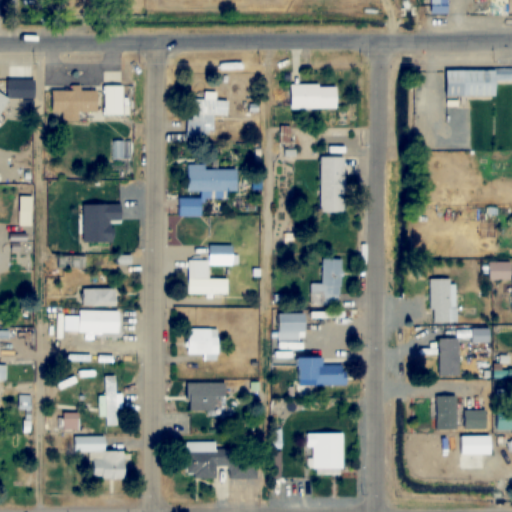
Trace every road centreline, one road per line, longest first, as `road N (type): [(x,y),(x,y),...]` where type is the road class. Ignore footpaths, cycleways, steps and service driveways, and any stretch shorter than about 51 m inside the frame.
road 1 (tertiary): [(511,38),(0,40)]
road 2 (residential): [(375,511),(377,39)]
road 3 (residential): [(151,511),(153,40)]
